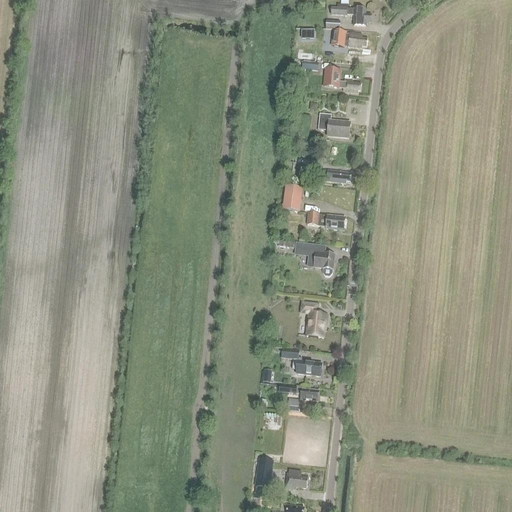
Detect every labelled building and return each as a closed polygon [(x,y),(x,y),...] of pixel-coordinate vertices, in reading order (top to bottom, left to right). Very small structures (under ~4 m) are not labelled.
[(347,9),(331,9),(331,17),(347,17),(347,16),(353,17),(353,28),(367,28),(367,25),(371,25),(371,15),(366,15),(366,10),(354,10),(347,10),(347,9)] [(326,22),(326,30),(340,31),(340,23),(326,22)] [(314,40),(314,32),(302,32),(302,40),(314,40)] [(333,32),(332,47),(344,49),(344,48),(344,46),(348,46),(348,48),(348,49),(362,50),(362,48),(366,48),(368,40),(362,39),(362,36),(350,34),(350,35),(346,35),(346,34),(333,32)] [(323,51),(322,59),(334,60),(335,52),(323,51)] [(318,73),(319,65),(304,63),(303,71),(318,73)] [(333,86),(340,87),(341,87),(344,90),(345,90),(344,93),(358,95),(358,92),(361,92),(362,85),(353,84),(353,82),(346,81),(345,83),(340,83),(342,72),(327,70),(326,76),(328,76),(327,84),(329,87),(333,87),(333,86)] [(332,124),(333,118),(321,116),(320,132),(329,133),(329,139),(350,141),(351,126),(332,124)] [(309,138),(311,119),(298,118),(296,137),(309,138)] [(296,164),(289,164),(287,180),(295,181),(296,164)] [(328,180),(328,184),(346,186),(347,183),(352,184),(352,175),(329,173),(312,171),(310,181),(324,183),(324,179),(328,180)] [(303,190),(286,188),(283,212),(300,214),(303,190)] [(344,230),(345,219),(327,217),(319,217),(319,216),(309,215),(307,227),(318,228),(326,229),(325,231),(339,232),(340,229),(344,230)] [(315,259),(314,269),(323,270),(323,274),(325,277),(329,278),(332,275),(332,271),(333,271),(334,256),(325,255),(326,248),(296,244),(293,244),(293,243),(279,242),(278,247),(295,250),(295,253),(309,254),(308,258),(315,259)] [(302,315),(311,316),(308,339),(325,341),(327,327),(328,327),(329,317),(318,316),(320,306),(304,305),(302,315)] [(322,370),(307,368),(307,364),(299,363),(300,353),(283,351),(282,360),(294,361),(293,371),(298,372),(297,376),(305,377),(321,379),(322,370)] [(279,386),(279,394),(286,394),(304,396),(303,402),(318,403),(319,393),(303,391),(304,389),(287,387),(279,386)] [(267,401),(258,400),(257,409),(266,410),(267,401)] [(299,414),(301,401),(289,400),(287,413),(299,414)] [(272,463),(259,461),(254,488),(268,490),(272,463)] [(291,476),(288,476),(287,490),(297,491),(298,489),(308,491),(309,480),(302,479),(302,474),(291,473),(291,476)]
